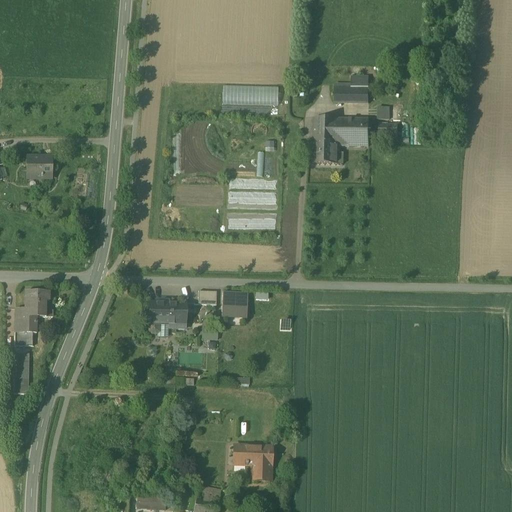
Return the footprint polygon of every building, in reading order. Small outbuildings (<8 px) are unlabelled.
[(369,80),(352,79),(351,89),(335,89),(335,104),(369,105),(369,80)] [(369,121),(314,121),(314,148),(338,148),(369,149),(369,121)] [(389,127),(377,127),(377,138),(388,138),(389,127)] [(266,152),(275,152),(275,142),(266,142),(266,152)] [(338,148),(314,148),(314,164),(338,165),(338,148)] [(251,176),(263,177),(264,153),(251,153),(251,176)] [(51,159),(27,159),(27,180),(51,181),(51,159)] [(217,293),(201,293),(201,292),(198,292),(198,306),(216,307),(217,293)] [(48,294),(25,294),(25,297),(24,297),(24,309),(25,309),(25,310),(28,310),(28,311),(36,312),(36,317),(42,317),(42,312),(45,312),(45,302),(48,302),(48,294)] [(222,294),(221,319),(246,320),(248,295),(222,294)] [(185,305),(150,304),(149,325),(159,326),(169,326),(168,330),(185,330),(185,305)] [(26,311),(15,311),(15,334),(26,334),(26,311)] [(28,311),(26,311),(26,334),(36,334),(36,317),(36,312),(28,311)] [(159,326),(149,325),(149,333),(152,335),(156,335),(159,333),(159,326)] [(217,330),(206,330),(206,341),(217,341),(217,330)] [(29,356),(15,355),(14,395),(28,395),(29,356)] [(252,482),(270,483),(272,449),(234,447),(233,466),(252,467),(252,482)] [(217,511),(220,496),(198,492),(193,511),(217,511)] [(136,498),(137,509),(153,509),(153,497),(136,498)]
